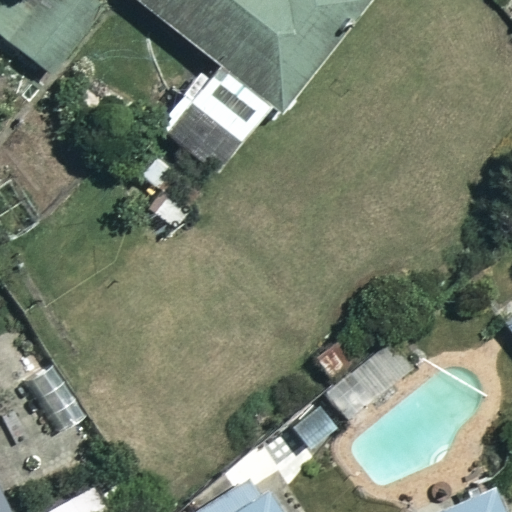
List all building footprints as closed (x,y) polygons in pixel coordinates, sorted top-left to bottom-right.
[(91,9),(80,0),(0,0),(0,38),(42,72),(91,9)] [(259,101),(270,109),(353,0),(127,0),(206,60),(155,127),(208,168),(259,101)] [(31,220),(5,176),(0,179),(0,237),(0,238),(31,220)] [(511,311),(498,323),(511,339),(511,311)] [(273,511),(255,483),(208,511),(273,511)] [(494,511),(484,488),(427,511),(494,511)]
